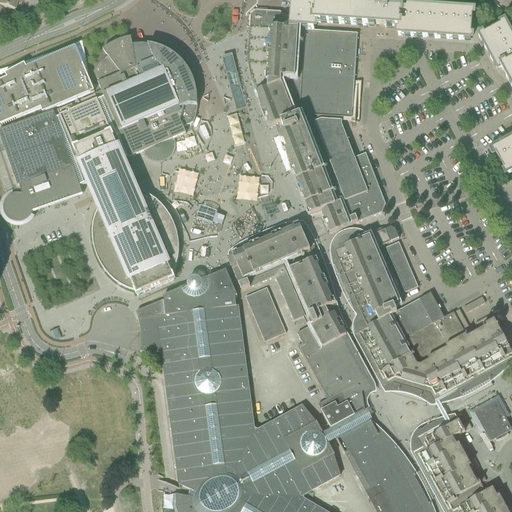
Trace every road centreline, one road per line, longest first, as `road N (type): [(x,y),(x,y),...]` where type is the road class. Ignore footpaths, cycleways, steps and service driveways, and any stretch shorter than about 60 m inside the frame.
road 1 (unclassified): [(125,358),(38,349),(0,255)]
road 2 (unclassified): [(0,52),(122,0)]
